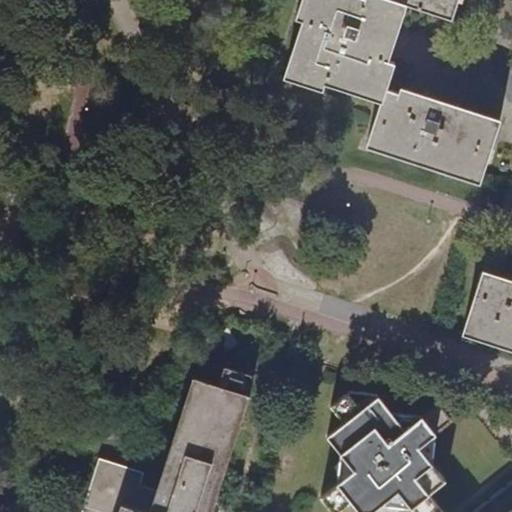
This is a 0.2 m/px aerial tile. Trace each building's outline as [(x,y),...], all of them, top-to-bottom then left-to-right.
[(380,99),(367,139),(481,176),(497,125),(385,87),(394,61),(387,58),(406,2),(445,15),(450,0),(299,0),(295,15),(302,18),(283,75),(322,87),(324,81),(380,99)] [(511,284),(480,273),(463,326),(511,341),(511,284)] [(228,328),(214,338),(226,352),(238,342),(228,328)] [(210,511),(250,394),(193,376),(167,455),(156,489),(140,484),(143,472),(99,457),(83,506),(101,511),(210,511)] [(452,420),(439,402),(404,428),(377,394),(348,392),(330,405),(343,422),(326,435),(353,469),(337,482),(360,511),(369,511),(397,490),(415,511),(438,511),(441,510),(428,494),(445,480),(419,446),(452,420)] [(511,511),(511,481),(473,511),(511,511)]
